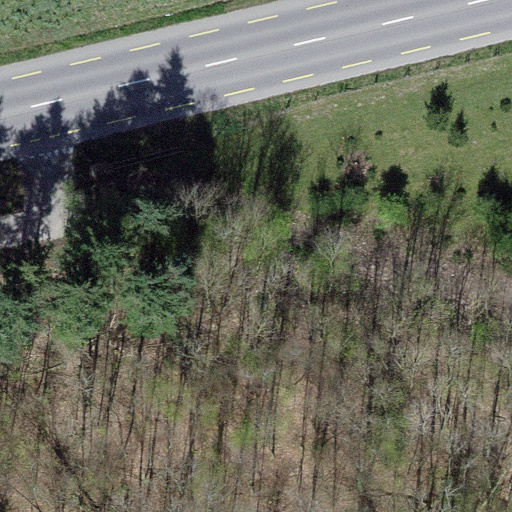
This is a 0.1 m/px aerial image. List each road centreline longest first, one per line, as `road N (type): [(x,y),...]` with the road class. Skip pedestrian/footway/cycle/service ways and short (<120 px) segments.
road 1 (primary): [(0,117),(492,0)]
road 2 (track): [(0,254),(56,243),(38,108)]
